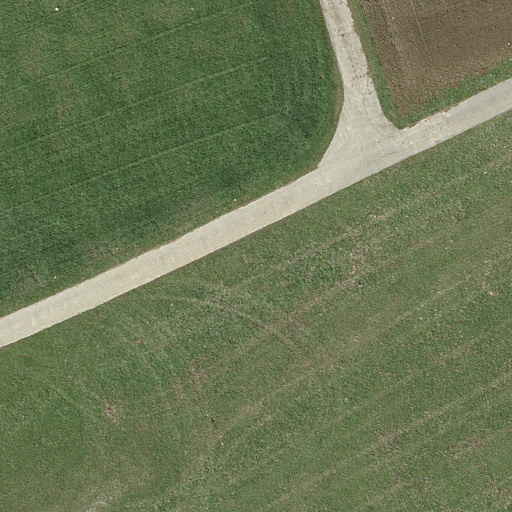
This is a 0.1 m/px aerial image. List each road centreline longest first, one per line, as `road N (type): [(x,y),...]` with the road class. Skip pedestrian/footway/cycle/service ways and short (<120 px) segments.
road 1 (track): [(0,322),(511,94)]
road 2 (track): [(322,0),(369,157)]
